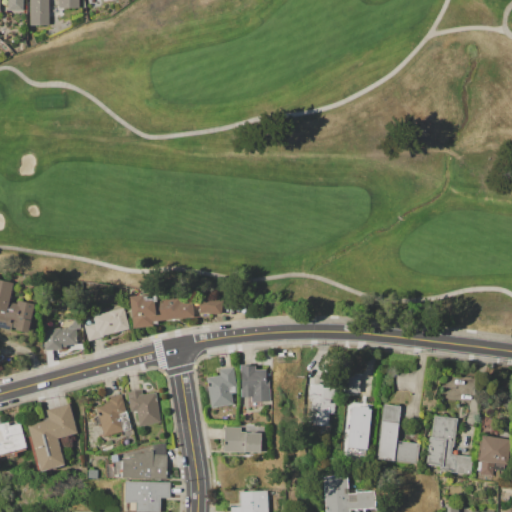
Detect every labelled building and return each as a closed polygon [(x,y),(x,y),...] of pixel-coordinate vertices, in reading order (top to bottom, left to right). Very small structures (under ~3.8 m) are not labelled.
[(22,0),(22,11),(7,11),(7,0),(22,0)] [(30,25),(30,0),(78,0),(78,8),(58,8),(58,0),(48,0),(48,25),(30,25)] [(33,304),(27,332),(11,329),(0,326),(0,279),(12,282),(8,302),(15,304),(16,300),(33,304)] [(128,296),(142,294),(142,296),(154,294),(155,299),(179,296),(179,301),(191,299),(193,316),(157,321),(157,323),(151,323),(152,325),(132,327),(128,296)] [(197,297),(206,296),(213,298),(213,297),(218,297),(218,299),(222,299),(221,314),(207,312),(199,313),(197,297)] [(92,315),(122,308),(128,328),(102,335),(102,336),(87,340),(83,326),(94,323),(92,315)] [(42,328),(68,328),(67,325),(68,325),(70,325),(71,324),(72,323),(72,322),(72,321),(72,320),(72,318),(80,318),(80,328),(75,328),(76,344),(71,345),(71,346),(61,347),(61,348),(51,349),(49,350),(46,350),(45,349),(43,349),(42,328)] [(239,365),(249,365),(254,365),(254,370),(265,369),(265,379),(269,378),(270,401),(259,401),(259,406),(247,406),(246,397),(243,397),(243,396),(240,396),(239,365)] [(205,378),(218,375),(217,369),(232,367),(236,392),(230,393),(232,404),(210,407),(205,378)] [(343,376),(360,375),(360,392),(343,393),(343,376)] [(308,383),(337,385),(335,413),(332,413),(331,425),(309,424),(310,399),(307,399),(308,383)] [(126,391),(141,389),(142,394),(155,392),(160,421),(138,425),(136,412),(132,413),(132,411),(130,411),(126,391)] [(95,407),(103,405),(102,403),(107,401),(106,398),(120,394),(125,411),(131,429),(123,431),(122,430),(103,436),(100,424),(94,426),(91,417),(97,415),(95,407)] [(27,425),(47,419),(45,410),(69,403),(76,433),(59,437),(64,456),(61,457),(64,465),(39,472),(39,469),(36,470),(27,436),(30,436),(27,425)] [(380,421),(381,421),(382,404),(399,406),(396,440),(419,443),(417,463),(376,458),(380,421)] [(349,413),(364,415),(371,416),(367,456),(344,454),(349,413)] [(433,415),(457,418),(453,446),(451,446),(450,454),(472,457),(469,477),(428,471),(429,469),(426,469),(427,465),(425,464),(429,437),(430,437),(433,415)] [(0,422),(7,421),(8,426),(19,423),(26,447),(24,447),(25,449),(15,451),(16,454),(6,457),(6,454),(0,455),(0,422)] [(223,426),(240,427),(240,431),(244,431),(244,432),(260,433),(260,452),(243,451),(243,453),(223,452),(223,426)] [(481,434),(511,439),(507,464),(504,464),(503,470),(502,470),(502,475),(499,475),(499,470),(493,469),(492,476),(476,474),(481,434)] [(109,455),(164,441),(165,454),(167,454),(166,480),(113,478),(105,478),(103,463),(111,463),(109,455)] [(87,469),(97,469),(96,478),(87,478),(87,469)] [(324,511),(322,477),(347,475),(348,493),(356,493),(356,492),(377,490),(379,508),(359,509),(359,511),(350,511),(324,511)] [(124,481),(169,482),(169,497),(159,496),(159,511),(125,511),(125,502),(123,502),(124,481)] [(239,491),(267,490),(267,511),(230,511),(230,506),(239,506),(239,491)]
